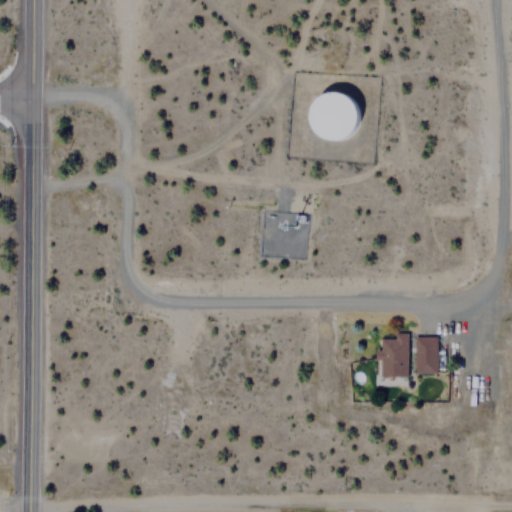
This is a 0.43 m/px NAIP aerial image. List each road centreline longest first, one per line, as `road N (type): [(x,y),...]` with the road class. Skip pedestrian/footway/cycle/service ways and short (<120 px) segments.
road 1 (tertiary): [(24,511),(28,0)]
road 2 (residential): [(511,503),(24,502)]
